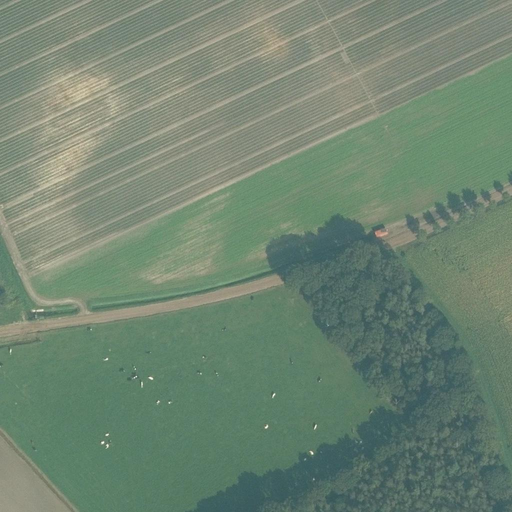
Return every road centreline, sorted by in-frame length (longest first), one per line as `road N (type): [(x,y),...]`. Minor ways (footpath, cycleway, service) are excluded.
road 1 (track): [(384,246),(192,302),(0,332)]
road 2 (track): [(511,471),(472,362),(384,246)]
road 3 (track): [(511,190),(384,246)]
